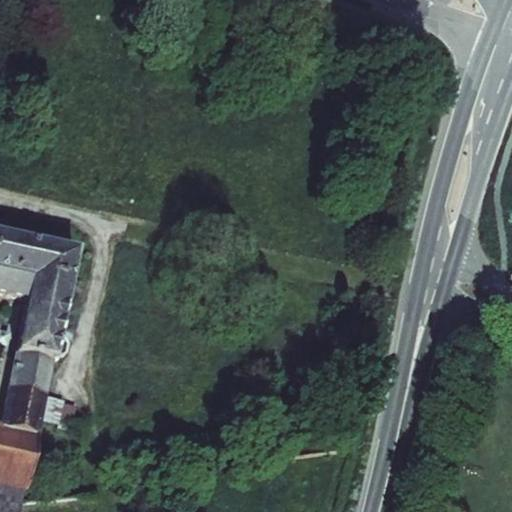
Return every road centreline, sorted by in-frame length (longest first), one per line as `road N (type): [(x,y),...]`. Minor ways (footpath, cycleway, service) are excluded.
road 1 (primary): [(489,42),(422,274)]
road 2 (primary): [(444,280),(511,82)]
road 3 (primary): [(422,274),(391,458)]
road 4 (primary): [(391,458),(444,280)]
